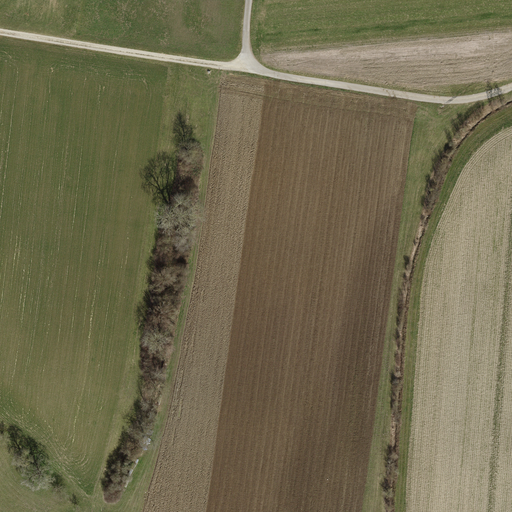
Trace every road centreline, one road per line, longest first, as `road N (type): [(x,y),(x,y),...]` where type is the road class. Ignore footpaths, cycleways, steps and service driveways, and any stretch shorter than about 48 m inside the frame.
road 1 (track): [(246,68),(437,100),(511,87)]
road 2 (track): [(0,32),(246,68)]
